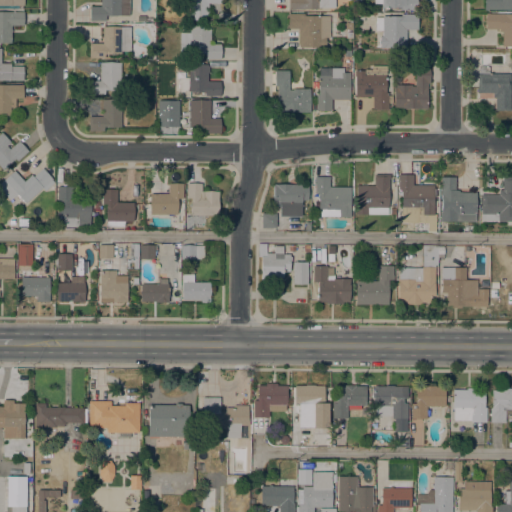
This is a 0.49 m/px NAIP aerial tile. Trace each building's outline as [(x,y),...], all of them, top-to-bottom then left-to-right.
[(100,0),(129,0),(129,15),(104,15),(104,21),(89,21),(90,6),(100,6),(100,0)] [(220,0),(221,2),(207,2),(207,19),(188,19),(188,0),(220,0)] [(335,0),(335,8),(320,7),(320,9),(304,9),(294,9),(294,10),(287,10),(287,0),(335,0)] [(417,0),(417,10),(400,10),(400,7),(382,7),(382,4),(374,3),(374,0),(417,0)] [(484,0),(511,0),(511,9),(484,9),(484,0)] [(0,12),(23,12),(23,25),(10,25),(10,30),(11,30),(11,32),(10,32),(10,42),(0,42),(0,12)] [(329,15),(329,36),(325,36),(325,47),(315,47),(315,46),(299,46),(299,28),(287,28),(287,13),(304,13),(304,15),(329,15)] [(382,31),(375,31),(375,17),(382,17),(382,16),(400,16),(400,14),(418,14),(418,29),(406,29),(406,47),(379,47),(379,36),(382,36),(382,31)] [(511,46),(502,46),(502,32),(498,32),(498,29),(485,29),(485,24),(484,24),(484,18),(485,18),(485,14),(511,14),(511,46)] [(209,44),(220,44),(220,59),(204,59),(204,53),(178,52),(179,32),(189,32),(189,25),(210,26),(209,44)] [(102,43),(102,26),(130,26),(128,51),(120,51),(120,54),(104,53),(104,58),(89,58),(89,43),(102,43)] [(89,80),(99,80),(99,62),(120,62),(120,89),(104,89),(104,95),(89,95),(89,80)] [(0,63),(10,63),(10,66),(22,66),(22,80),(0,80),(0,63)] [(178,91),(178,78),(188,78),(188,64),(208,64),(208,81),(220,81),(220,95),(205,95),(205,91),(178,91)] [(364,70),(364,69),(371,69),(371,66),(386,66),(386,74),(385,74),(385,93),(387,92),(387,96),(391,95),(391,103),(388,103),(388,109),(372,109),(372,96),(355,96),(354,70),(364,70)] [(509,111),(494,110),(494,97),(492,97),(492,93),(477,93),(477,73),(478,73),(478,67),(480,67),(480,66),(486,66),(486,67),(488,67),(488,73),(510,74),(509,111)] [(343,68),(343,72),(349,72),(349,89),(351,89),(351,94),(349,94),(349,99),(330,99),(330,111),(316,110),(316,95),(318,95),(319,67),(343,68)] [(394,108),(394,84),(411,85),(411,86),(415,86),(415,67),(430,67),(429,83),(427,83),(426,109),(394,108)] [(310,112),(277,112),(277,86),(274,86),(274,71),(288,71),(288,90),(292,90),(292,88),(310,88),(310,112)] [(0,84),(22,85),(22,98),(14,98),(14,108),(10,108),(9,116),(0,115),(0,84)] [(120,99),(120,127),(103,127),(103,131),(88,131),(88,116),(101,116),(101,99),(120,99)] [(209,118),(219,118),(220,133),(204,133),(204,127),(183,127),(183,114),(188,114),(188,100),(209,100),(209,118)] [(0,167),(0,132),(1,132),(10,142),(6,146),(9,149),(18,141),(27,151),(17,161),(14,158),(1,169),(0,167)] [(51,179),(50,180),(53,183),(44,191),(41,188),(25,203),(19,198),(16,196),(17,195),(16,194),(10,200),(0,189),(0,183),(13,170),(24,181),(31,175),(32,177),(41,168),(51,179)] [(374,174),(389,175),(388,207),(387,207),(386,215),(355,214),(355,185),(374,186),(374,174)] [(413,174),(413,184),(433,185),(433,215),(416,215),(416,223),(400,222),(400,216),(401,216),(402,191),(398,191),(398,180),(397,180),(397,174),(413,174)] [(350,187),(350,217),(319,216),(320,209),(318,209),(318,194),(314,194),(315,182),(314,182),(314,177),(329,177),(329,187),(350,187)] [(441,221),(441,195),(440,195),(440,177),(454,177),(454,190),(458,190),(458,192),(475,192),(475,222),(441,221)] [(498,194),(498,190),(502,190),(502,177),(511,177),(511,221),(483,221),(483,213),(480,213),(480,194),(498,194)] [(168,194),(168,183),(182,184),(182,198),(177,198),(177,215),(173,214),(172,216),(168,216),(168,214),(149,214),(150,193),(168,194)] [(190,198),(186,198),(186,183),(201,183),(201,191),(218,191),(217,215),(190,215),(190,198)] [(307,185),(307,200),(301,200),(300,216),(279,216),(279,207),(272,207),(272,184),(307,185)] [(71,187),(71,198),(89,198),(89,227),(62,226),(62,206),(56,206),(57,187),(71,187)] [(116,189),(116,203),(133,203),(132,221),(122,221),(122,226),(106,226),(106,221),(106,204),(101,204),(101,189),(116,189)] [(275,213),(275,228),(261,228),(261,213),(275,213)] [(258,243),(266,244),(265,253),(273,253),(274,246),(282,246),(282,254),(289,254),(289,257),(291,257),(291,261),(289,261),(289,272),(282,272),(282,278),(260,277),(261,257),(258,257),(258,245),(258,243)] [(31,244),(31,258),(17,258),(17,244),(31,244)] [(126,260),(129,260),(129,244),(138,244),(137,269),(126,269),(126,260)] [(112,245),(112,258),(98,258),(98,245),(112,245)] [(153,245),(153,259),(139,259),(139,245),(153,245)] [(203,246),(203,259),(180,259),(180,246),(203,246)] [(421,267),(421,247),(437,247),(437,254),(437,265),(434,265),(434,296),(429,296),(429,302),(421,302),(421,304),(404,304),(404,302),(397,303),(397,279),(398,279),(398,268),(421,268),(421,267)] [(70,268),(56,267),(56,254),(71,254),(70,268)] [(0,258),(13,259),(13,279),(0,278),(0,258)] [(307,262),(307,284),(292,284),(292,262),(307,262)] [(377,281),(377,265),(392,265),(392,275),(393,275),(393,279),(388,279),(387,304),(355,304),(355,281),(377,281)] [(326,266),(326,267),(332,268),(332,275),(333,275),(333,279),(349,279),(349,302),(342,302),(342,304),(325,304),(325,302),(317,302),(317,298),(316,298),(317,282),(312,282),(312,266),(326,266)] [(465,268),(465,280),(476,280),(476,297),(471,297),(471,307),(446,307),(446,293),(440,293),(440,267),(465,268)] [(46,270),(46,277),(48,277),(48,301),(35,301),(35,296),(20,296),(20,270),(46,270)] [(99,270),(115,270),(115,276),(127,275),(127,282),(126,282),(126,302),(99,302),(99,270)] [(193,274),(193,282),(209,283),(209,300),(181,299),(182,274),(193,274)] [(84,283),(84,302),(71,302),(71,301),(56,301),(56,283),(69,283),(70,277),(83,277),(83,283),(84,283)] [(141,284),(158,284),(158,279),(166,279),(166,284),(168,284),(168,302),(155,302),(155,301),(141,301),(141,284)] [(265,385),(265,383),(276,383),(276,386),(286,386),(286,405),(285,405),(285,411),(268,411),(268,417),(252,417),(252,400),(257,400),(257,385),(265,385)] [(305,386),(305,385),(314,385),(314,386),(323,386),(323,403),(328,403),(327,428),(326,428),(326,430),(313,430),(313,427),(298,427),(298,415),(294,415),(294,386),(305,386)] [(365,405),(347,406),(347,418),(331,418),(331,403),(336,403),(335,386),(344,386),(344,385),(355,385),(355,386),(365,386),(365,405)] [(385,386),(393,386),(406,386),(406,399),(403,398),(403,403),(406,403),(406,431),(393,431),(393,419),(391,419),(391,416),(374,416),(375,406),(373,406),(373,398),(371,397),(371,393),(373,393),(373,386),(385,386)] [(425,419),(410,419),(410,404),(414,404),(414,386),(444,386),(444,406),(425,406),(425,419)] [(466,390),(466,388),(474,388),(474,390),(484,390),(484,408),(485,408),(485,422),(470,422),(470,421),(452,420),(453,410),(452,410),(452,390),(466,390)] [(505,423),(489,423),(489,407),(491,407),(491,390),(499,390),(499,388),(511,388),(511,390),(511,410),(505,410),(505,419),(505,423)] [(247,406),(247,418),(248,418),(248,425),(239,425),(239,438),(226,438),(226,425),(201,425),(202,397),(219,398),(219,411),(224,411),(224,408),(233,408),(233,406),(247,406)] [(0,407),(2,407),(2,400),(13,400),(13,403),(25,403),(25,419),(23,419),(23,439),(2,438),(2,428),(0,428),(0,407)] [(138,432),(129,432),(129,438),(116,438),(117,432),(106,432),(106,428),(88,427),(88,401),(110,401),(110,406),(124,406),(124,403),(138,403),(138,432)] [(82,422),(64,422),(64,425),(55,425),(55,428),(34,427),(34,403),(45,403),(44,407),(83,408),(82,422)] [(147,436),(148,405),(174,405),(174,403),(180,404),(180,405),(188,405),(187,437),(147,436)] [(285,435),(287,438),(287,441),(285,444),(281,444),(279,441),(279,438),(281,436),(285,435)] [(113,466),(113,475),(109,481),(103,482),(99,475),(99,465),(103,460),(109,460),(113,466)] [(331,507),(313,507),(312,511),(297,511),(297,494),(302,494),(302,487),(309,488),(309,487),(311,487),(311,472),(331,472),(331,507)] [(140,476),(139,489),(129,489),(129,476),(140,476)] [(356,476),(356,485),(358,485),(358,489),(357,489),(357,491),(361,491),(361,503),(370,503),(370,504),(374,504),(374,511),(353,511),(337,511),(337,476),(356,476)] [(26,477),(25,507),(6,507),(6,477),(26,477)] [(83,499),(69,499),(69,491),(75,491),(75,477),(82,477),(83,499)] [(418,511),(418,505),(415,505),(416,495),(426,495),(426,493),(428,490),(432,490),(432,489),(431,489),(431,485),(432,486),(432,477),(451,477),(451,511),(418,511)] [(511,511),(495,511),(495,504),(503,504),(504,491),(507,491),(507,487),(509,487),(509,477),(511,477),(511,511)] [(292,503),(293,503),(293,511),(262,511),(262,506),(260,506),(259,487),(278,486),(278,480),(292,479),(292,503)] [(410,481),(410,508),(391,507),(391,511),(376,511),(376,505),(380,505),(380,488),(388,488),(388,487),(391,487),(391,481),(410,481)] [(463,481),(489,482),(489,507),(491,507),(490,511),(475,511),(475,509),(457,508),(457,496),(456,496),(456,494),(457,494),(457,489),(462,489),(462,484),(463,484),(463,481)] [(37,511),(37,490),(58,490),(58,497),(46,497),(43,499),(43,500),(44,500),(44,511),(37,511)]
